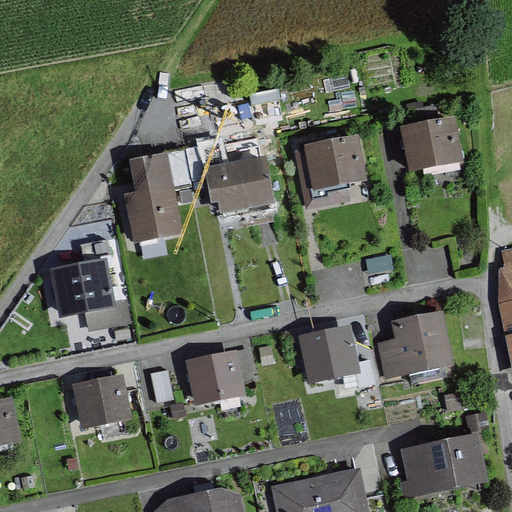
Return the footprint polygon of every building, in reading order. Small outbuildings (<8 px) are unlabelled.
[(454,138),(403,146),(410,189),(461,181),(454,138)] [(201,151),(168,157),(174,189),(207,183),(201,151)] [(359,153),(298,164),(306,209),(367,198),(359,153)] [(228,182),(210,185),(216,220),(274,210),(266,165),(240,169),(241,175),(227,178),(228,182)] [(140,205),(127,208),(136,252),(181,243),(165,167),(133,174),(140,205)] [(108,239),(88,240),(88,260),(109,260),(108,239)] [(511,253),(502,256),(504,270),(496,271),(497,305),(511,375),(511,253)] [(384,260),(370,263),(373,274),(386,271),(384,260)] [(106,264),(51,274),(60,322),(115,312),(106,264)] [(394,345),(378,349),(386,388),(455,374),(443,315),(390,325),(394,345)] [(351,331),(299,342),(308,387),(351,378),(355,396),(374,392),(369,367),(359,369),(351,331)] [(235,356),(187,366),(195,408),(243,399),(235,356)] [(125,375),(124,364),(74,372),(76,383),(125,375)] [(169,375),(149,379),(155,408),(176,403),(169,375)] [(124,381),(72,392),(81,432),(133,421),(124,381)] [(12,405),(0,406),(0,451),(20,448),(12,405)] [(477,440),(400,457),(411,504),(488,487),(477,440)] [(366,511),(360,475),(271,491),(274,511),(366,511)] [(241,511),(239,496),(152,511),(151,511),(241,511)]
